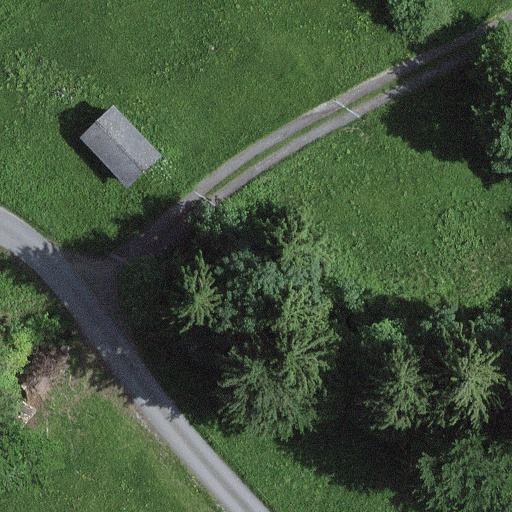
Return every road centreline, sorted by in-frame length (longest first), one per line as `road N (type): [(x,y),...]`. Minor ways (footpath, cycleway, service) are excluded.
road 1 (track): [(69,277),(511,26)]
road 2 (unclassified): [(248,511),(142,387),(69,277),(0,227)]
